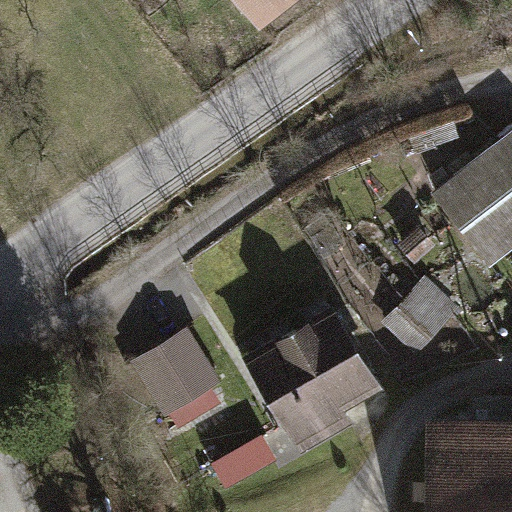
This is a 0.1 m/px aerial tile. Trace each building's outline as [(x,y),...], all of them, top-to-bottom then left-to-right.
[(241,0),(260,23),(288,0),(241,0)] [(511,131),(434,189),(490,266),(511,250),(511,131)] [(418,225),(397,242),(414,261),(434,245),(418,225)] [(426,276),(383,322),(417,353),(454,312),(460,306),(426,276)] [(333,301),(242,355),(300,452),(354,420),(346,407),(383,385),(333,301)] [(133,359),(166,414),(170,412),(212,386),(221,381),(188,326),(133,359)] [(212,386),(170,412),(179,427),(222,401),(212,386)] [(511,511),(511,418),(429,416),(426,511),(511,511)] [(262,433),(209,465),(225,490),(278,459),(262,433)]
